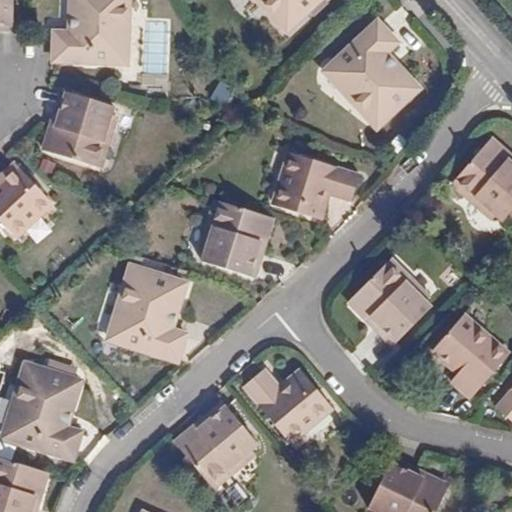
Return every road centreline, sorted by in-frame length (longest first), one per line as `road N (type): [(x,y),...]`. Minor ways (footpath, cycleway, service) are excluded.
road 1 (residential): [(507,65),(300,299)]
road 2 (residential): [(300,299),(93,484),(85,511)]
road 3 (residential): [(511,459),(384,405),(300,299)]
